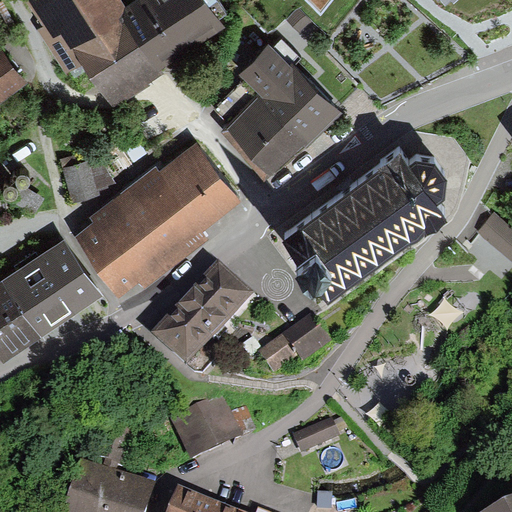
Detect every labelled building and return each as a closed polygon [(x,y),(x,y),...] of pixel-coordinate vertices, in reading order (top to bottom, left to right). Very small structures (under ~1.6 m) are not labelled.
[(67,74),(80,65),(109,106),(167,65),(224,25),(206,0),(136,0),(126,7),(121,0),(27,0),(44,25),(37,30),(67,74)] [(306,0),(320,13),(332,0),(306,0)] [(218,132),(266,181),(315,134),(337,113),(273,46),(240,77),(243,80),(213,109),(228,123),(218,132)] [(0,102),(26,83),(0,48),(0,102)] [(96,269),(117,297),(138,281),(143,289),(209,238),(203,230),(240,201),(217,172),(195,142),(157,171),(154,167),(85,218),(90,224),(72,237),(96,269)] [(348,185),(283,233),(330,297),(447,210),(440,200),(448,192),(450,181),(446,167),(433,158),(417,156),(408,160),(399,148),(348,185)] [(76,157),(61,161),(72,203),(110,192),(108,185),(117,182),(101,158),(78,164),(76,157)] [(511,225),(495,212),(478,232),(481,235),(468,251),(502,280),(511,268),(511,225)] [(44,333),(100,294),(63,241),(0,283),(0,353),(4,360),(44,333)] [(152,330),(187,362),(213,334),(252,292),(217,260),(182,298),(152,330)] [(297,355),(301,361),(331,341),(312,314),(261,351),(275,371),(297,355)] [(191,458),(243,434),(223,392),(171,417),(191,458)] [(294,433),(302,452),(341,435),(332,416),(294,433)] [(125,467),(139,427),(109,417),(96,457),(114,464),(125,467)] [(72,511),(145,511),(156,482),(83,458),(69,501),(76,503),(72,511)] [(240,511),(180,488),(170,511),(263,511),(261,511),(240,511)]
